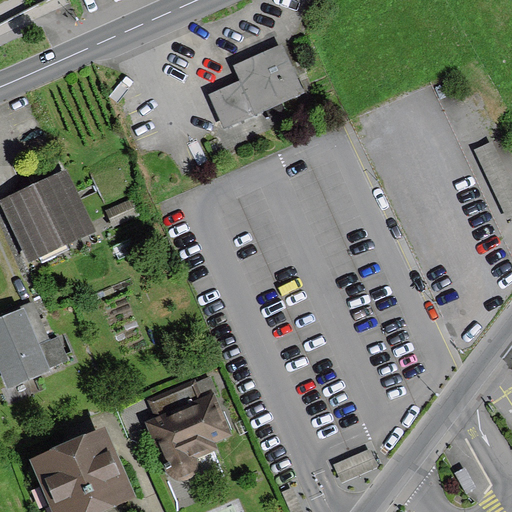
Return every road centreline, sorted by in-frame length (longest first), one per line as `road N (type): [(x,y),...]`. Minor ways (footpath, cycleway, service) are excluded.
road 1 (residential): [(511,326),(369,511)]
road 2 (secondary): [(0,86),(195,0)]
